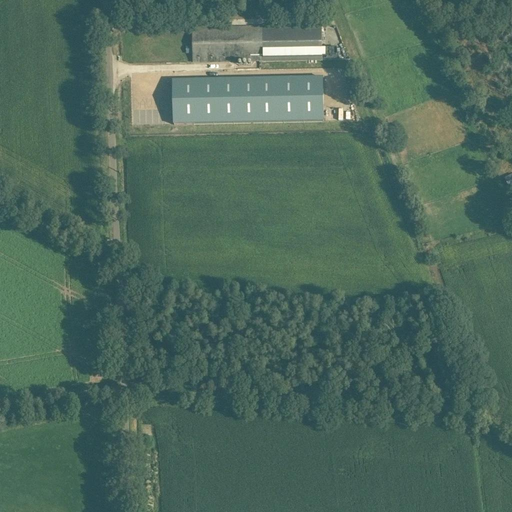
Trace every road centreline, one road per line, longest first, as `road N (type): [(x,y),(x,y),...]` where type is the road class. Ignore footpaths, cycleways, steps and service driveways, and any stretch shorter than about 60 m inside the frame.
road 1 (unclassified): [(128,511),(102,0)]
road 2 (track): [(434,271),(330,0)]
road 3 (track): [(0,403),(122,382)]
